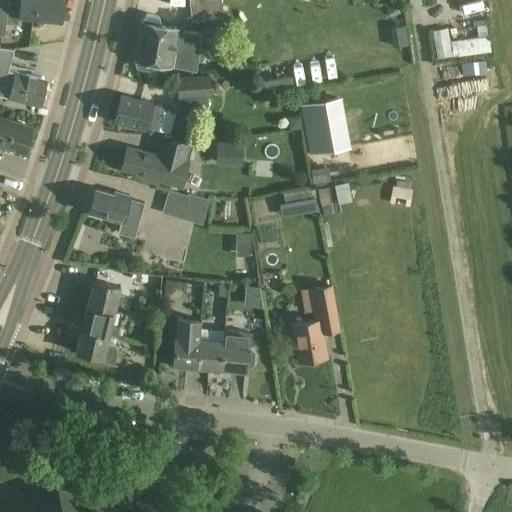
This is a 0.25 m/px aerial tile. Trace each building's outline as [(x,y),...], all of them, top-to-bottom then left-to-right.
[(10,0),(0,0),(0,34),(7,35),(8,24),(19,25),(20,18),(60,22),(62,0),(19,0),(19,2),(10,1),(10,0)] [(191,0),(194,18),(221,15),(219,0),(191,0)] [(387,10),(391,18),(399,14),(395,6),(387,10)] [(137,68),(148,70),(153,63),(170,66),(173,54),(181,56),(186,31),(177,29),(161,26),(159,17),(146,14),(141,22),(140,22),(133,59),(134,59),(137,68)] [(456,20),(437,20),(437,38),(456,38),(456,20)] [(404,26),(392,29),(395,46),(407,44),(404,26)] [(490,28),(461,30),(462,40),(491,38),(490,28)] [(0,95),(39,106),(46,80),(15,72),(7,69),(13,48),(0,46),(0,95)] [(210,74),(176,78),(179,111),(209,108),(207,94),(212,94),(210,74)] [(265,94),(294,89),(292,75),(262,80),(265,94)] [(163,106),(151,103),(152,101),(121,94),(115,122),(145,129),(146,126),(158,129),(163,106)] [(339,139),(351,136),(346,114),(334,117),(339,139)] [(0,144),(24,152),(32,127),(0,116),(0,144)] [(165,153),(160,152),(159,156),(127,147),(121,168),(142,174),(141,178),(158,183),(158,182),(181,188),(193,142),(168,141),(165,153)] [(244,144),(218,143),(217,162),(243,163),(244,144)] [(409,197),(412,178),(398,176),(395,195),(409,197)] [(285,203),(311,198),(309,187),(283,192),(285,203)] [(128,198),(129,194),(115,190),(115,193),(95,188),(92,199),(89,200),(87,206),(90,208),(89,211),(120,220),(116,234),(130,238),(134,223),(141,201),(128,198)] [(210,201),(169,189),(163,211),(203,223),(210,201)] [(244,249),(259,249),(258,224),(243,225),(244,249)] [(85,307),(114,314),(120,287),(92,280),(85,307)] [(314,319),(292,323),(298,361),(327,356),(323,333),(340,330),(333,283),(300,289),(304,312),(313,310),(314,319)] [(114,314),(85,307),(80,329),(109,336),(117,338),(119,327),(111,325),(114,314)] [(197,366),(199,337),(201,319),(176,317),(172,364),(197,366)] [(107,342),(109,336),(80,329),(75,351),(88,354),(87,358),(114,364),(118,349),(115,344),(107,342)] [(224,329),(223,339),(221,369),(245,371),(248,332),(224,329)] [(197,366),(221,369),(223,339),(199,337),(197,366)] [(121,511),(57,487),(52,499),(51,499),(45,511),(121,511)] [(0,511),(4,511),(9,498),(0,495),(0,511)]
